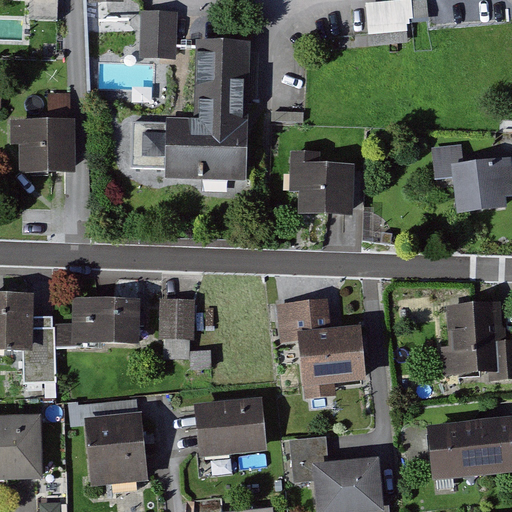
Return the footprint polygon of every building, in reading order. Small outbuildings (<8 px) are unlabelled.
[(370,46),(413,42),(409,0),(398,0),(367,2),(370,46)] [(182,11),(148,13),(151,57),(185,54),(182,11)] [(255,43),(204,44),(207,120),(171,121),(172,177),(259,174),(255,43)] [(52,122),(11,124),(13,148),(21,147),(23,179),(80,175),(75,93),(50,94),(52,122)] [(166,170),(166,129),(133,128),(133,170),(166,170)] [(511,207),(511,161),(456,168),(461,213),(511,207)] [(359,218),(360,168),(302,167),(301,217),(359,218)] [(144,301),(80,302),(81,347),(145,345),(144,301)] [(43,302),(0,302),(0,361),(42,362),(43,302)] [(199,306),(172,308),(174,342),(201,341),(199,306)] [(321,309),(289,312),(291,348),(308,347),(311,392),(370,388),(366,337),(323,340),(321,309)] [(511,311),(453,316),(457,384),(511,380),(511,311)] [(271,405),(205,410),(208,458),(274,454),(271,405)] [(45,420),(0,423),(0,484),(49,481),(45,420)] [(511,422),(436,428),(441,482),(511,475),(511,422)] [(149,423),(97,426),(101,487),(153,483),(149,423)] [(368,435),(329,438),(330,457),(370,454),(368,435)] [(388,511),(385,465),(323,469),(326,511),(388,511)]
